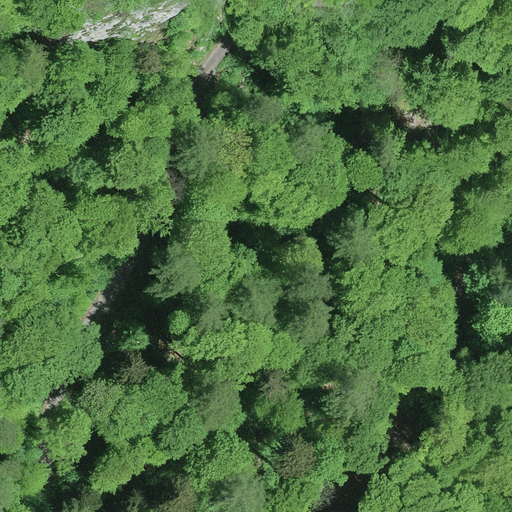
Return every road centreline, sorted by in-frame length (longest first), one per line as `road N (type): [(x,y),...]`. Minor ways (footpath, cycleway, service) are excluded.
road 1 (track): [(43,511),(61,375),(153,218),(188,104),(209,64),(245,26),(270,9),(308,0)]
road 2 (track): [(334,511),(412,417),(478,244),(511,207)]
